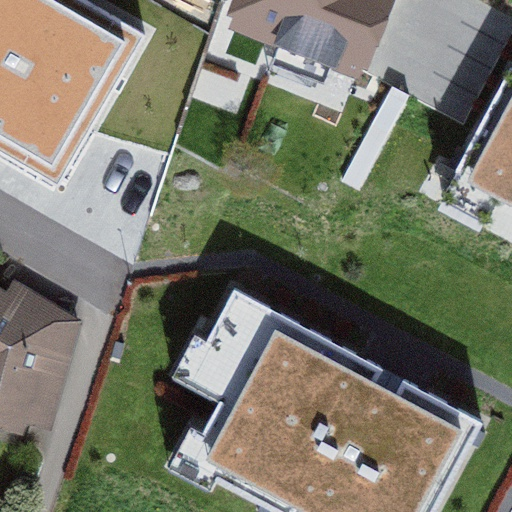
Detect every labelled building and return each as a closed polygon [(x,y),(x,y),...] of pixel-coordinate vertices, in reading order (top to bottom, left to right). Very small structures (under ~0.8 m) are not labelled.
[(0,0),(0,41),(22,0),(0,0)] [(236,0),(230,14),(357,65),(383,0),(236,0)] [(2,80),(123,148),(151,99),(132,90),(30,32),(2,80)] [(192,75),(148,55),(132,90),(151,99),(176,110),(192,75)] [(511,77),(463,164),(511,191),(511,77)] [(278,511),(433,511),(484,422),(261,300),(176,456),(278,511)] [(0,390),(3,392),(0,399),(0,400),(47,416),(66,358),(37,348),(46,333),(0,305),(0,390)]
